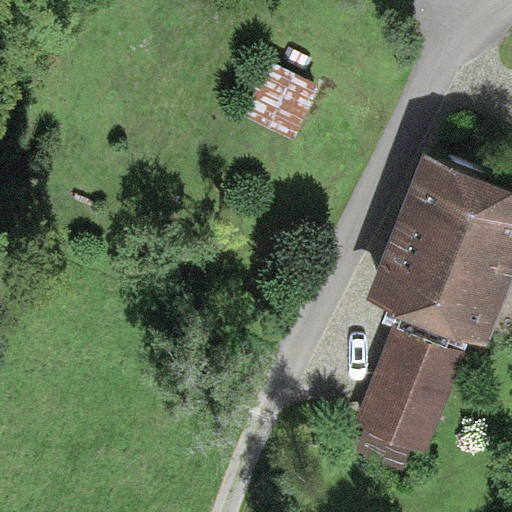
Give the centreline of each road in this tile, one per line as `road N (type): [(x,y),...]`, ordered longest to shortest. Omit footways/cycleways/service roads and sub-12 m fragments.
road 1 (residential): [(502,0),(449,54),(421,97),(298,349)]
road 2 (track): [(228,511),(298,349)]
